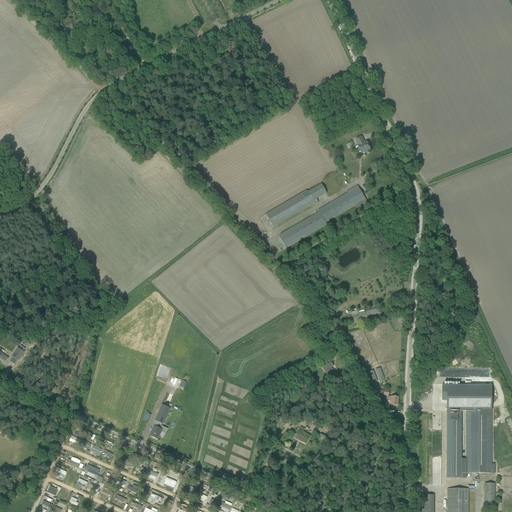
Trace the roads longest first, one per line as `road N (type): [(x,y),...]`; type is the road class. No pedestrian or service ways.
road 1 (unclassified): [(406,511),(418,205),(327,0)]
road 2 (unclassified): [(0,212),(43,187),(92,103),(111,87),(280,0)]
road 3 (unclassified): [(289,511),(0,373)]
road 4 (track): [(107,91),(16,0)]
